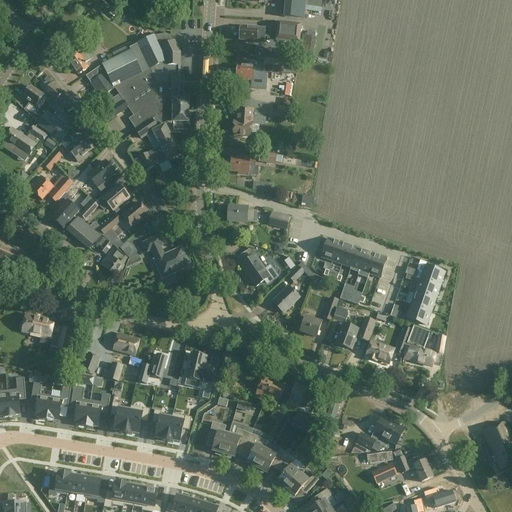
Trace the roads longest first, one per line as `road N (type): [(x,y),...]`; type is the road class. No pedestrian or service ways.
road 1 (residential): [(278,511),(233,480),(36,438),(0,439)]
road 2 (secondary): [(436,433),(408,410),(250,344),(221,308)]
road 3 (residential): [(199,215),(173,215),(31,45)]
road 4 (tertiary): [(221,308),(193,325),(173,326),(0,290)]
road 5 (secondary): [(198,186),(213,0)]
road 6 (residential): [(316,226),(400,257),(387,310)]
road 7 (residential): [(198,186),(304,215),(316,226)]
